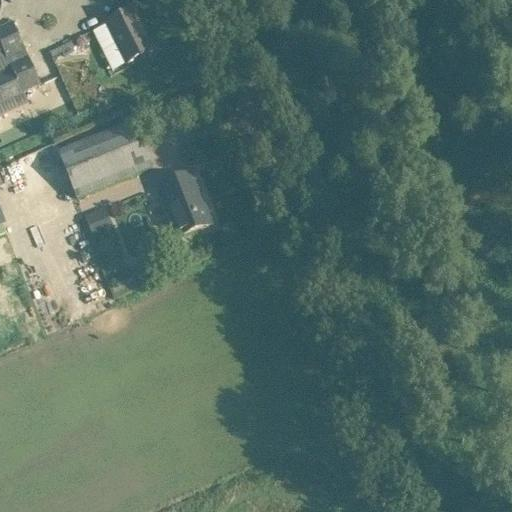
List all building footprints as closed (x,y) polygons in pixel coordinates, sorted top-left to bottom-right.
[(104,26),(125,66),(152,52),(132,12),(104,26)] [(0,64),(6,61),(8,64),(0,67),(0,105),(41,86),(11,23),(0,28),(0,64)] [(41,114),(47,125),(64,117),(59,106),(41,114)] [(133,125),(60,154),(78,198),(151,169),(133,125)] [(158,188),(166,206),(179,239),(211,226),(211,225),(209,225),(198,200),(201,199),(191,175),(158,188)] [(47,179),(32,186),(41,208),(57,201),(47,179)] [(105,208),(85,216),(93,236),(113,228),(105,208)]
